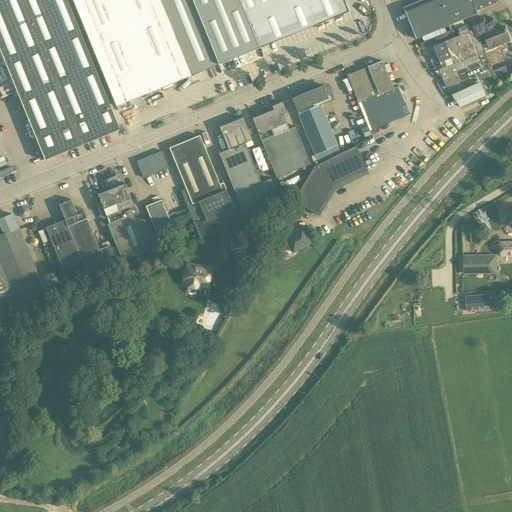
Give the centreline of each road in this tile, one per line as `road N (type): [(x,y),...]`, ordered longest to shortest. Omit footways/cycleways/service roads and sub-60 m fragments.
road 1 (secondary): [(511,112),(435,190),(251,423),(137,511)]
road 2 (secondary): [(153,511),(273,411),(428,210),(511,122)]
road 3 (unclassified): [(0,199),(395,37)]
